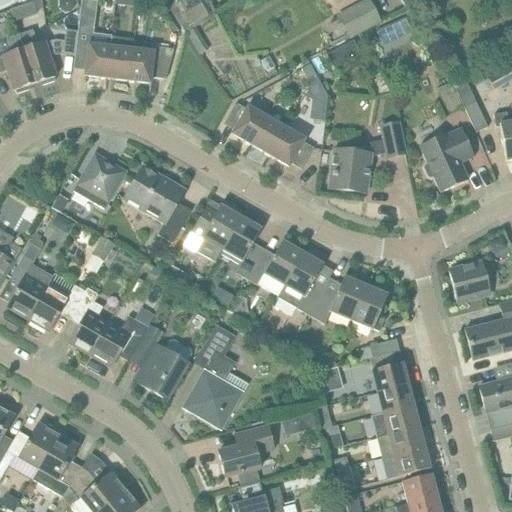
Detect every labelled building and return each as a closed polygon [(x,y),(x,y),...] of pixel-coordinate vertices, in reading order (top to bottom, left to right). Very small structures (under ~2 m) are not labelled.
[(0,0),(0,9),(21,0),(0,0)] [(176,0),(174,2),(168,5),(185,33),(198,26),(198,25),(209,18),(208,15),(210,14),(202,0),(176,0)] [(369,0),(364,0),(336,15),(348,39),(381,22),(369,0)] [(424,7),(420,0),(403,0),(402,1),(409,15),(424,7)] [(397,41),(413,34),(406,18),(390,25),(397,41)] [(32,29),(18,34),(34,84),(40,83),(41,86),(55,82),(53,78),(56,77),(49,58),(57,55),(58,51),(55,40),(44,44),(44,43),(37,46),(32,29)] [(65,36),(62,56),(74,57),(76,44),(77,32),(65,31),(65,36)] [(0,73),(7,72),(13,91),(15,91),(16,94),(30,90),(28,86),(34,84),(18,34),(7,38),(12,54),(2,57),(2,58),(0,58),(0,73)] [(128,82),(132,50),(133,40),(111,38),(110,48),(106,79),(128,82)] [(204,42),(194,48),(199,56),(208,50),(204,42)] [(353,42),(327,56),(334,69),(361,55),(353,42)] [(74,57),(73,69),(85,70),(84,77),(106,79),(110,48),(88,45),(88,46),(76,44),(74,57)] [(132,50),(128,82),(150,85),(150,78),(166,80),(174,50),(153,48),(152,53),(132,50)] [(301,70),(307,81),(316,76),(310,65),(301,70)] [(462,104),(465,110),(475,134),(487,128),(467,84),(455,90),(462,104)] [(231,135),(250,146),(266,118),(247,107),(246,110),(237,105),(233,107),(223,125),(233,132),(231,135)] [(310,113),(308,131),(323,133),(325,115),(310,113)] [(500,128),(502,142),(506,162),(511,160),(511,122),(508,123),(507,113),(493,116),(495,128),(500,128)] [(250,146),(269,157),(285,129),(266,118),(250,146)] [(333,150),(331,170),(328,190),(366,195),(370,158),(386,154),(387,159),(405,155),(398,124),(381,128),(383,141),(365,145),(364,154),(333,150)] [(285,129),(269,157),(289,168),(291,164),(301,170),(313,149),(303,143),(304,140),(285,129)] [(431,179),(433,178),(440,194),(468,181),(460,164),(473,158),(465,140),(460,130),(447,136),(447,134),(419,147),(427,164),(424,165),(423,168),(427,178),(431,179)] [(94,155),(76,186),(73,192),(104,210),(125,173),(94,155)] [(157,236),(172,245),(191,212),(177,204),(184,191),(143,167),(123,201),(163,225),(157,236)] [(52,208),(61,213),(69,201),(59,195),(52,208)] [(240,218),(220,207),(209,227),(198,221),(184,245),(215,263),(222,251),(240,218)] [(235,274),(246,280),(260,256),(249,250),(261,230),(240,218),(222,251),(242,263),(235,274)] [(0,229),(0,285),(22,249),(12,243),(15,238),(0,229)] [(7,309),(27,321),(47,288),(34,281),(40,270),(32,265),(43,247),(42,242),(39,240),(41,237),(36,234),(10,279),(20,285),(7,309)] [(103,262),(104,261),(111,250),(114,244),(101,237),(90,255),(103,262)] [(504,249),(501,240),(490,244),(493,253),(504,249)] [(263,275),(283,287),(302,254),(282,242),(270,262),(260,256),(246,280),(257,287),(263,275)] [(111,250),(104,261),(108,263),(114,252),(111,250)] [(277,298),(308,316),(321,292),(311,286),(323,266),(302,254),(283,287),(277,298)] [(481,263),(473,265),(448,271),(457,304),(490,295),(481,263)] [(331,313),(351,322),(365,287),(343,278),(334,299),(321,292),(308,316),(324,326),(331,313)] [(87,289),(78,284),(76,288),(74,287),(67,299),(47,288),(27,321),(48,333),(62,309),(72,315),(87,289)] [(365,287),(351,322),(372,331),(387,296),(365,287)] [(69,345),(90,357),(109,324),(98,317),(103,308),(93,303),(98,296),(87,289),(72,315),(83,321),(69,345)] [(511,301),(499,305),(503,321),(464,331),(472,362),(491,357),(511,351),(511,301)] [(139,343),(147,329),(146,328),(154,315),(144,309),(136,322),(127,317),(120,330),(109,324),(90,357),(110,369),(124,345),(135,351),(139,343)] [(147,329),(139,343),(151,350),(133,382),(166,401),(187,365),(186,364),(192,354),(191,351),(174,340),(170,341),(164,351),(155,346),(162,334),(149,326),(147,329)] [(203,371),(181,409),(221,432),(248,384),(229,374),(235,364),(224,358),(235,337),(216,326),(204,347),(215,354),(205,371),(203,371)] [(369,347),(372,359),(393,354),(399,352),(396,340),(376,345),(369,347)] [(371,372),(377,394),(408,386),(402,364),(396,365),(393,354),(372,359),(369,360),(372,372),(371,372)] [(330,358),(322,371),(338,367),(330,358)] [(319,372),(316,363),(301,367),(304,377),(319,372)] [(337,369),(322,373),(324,394),(343,389),(337,369)] [(511,378),(478,387),(486,415),(511,408),(511,378)] [(377,394),(382,414),(413,406),(408,386),(377,394)] [(382,414),(371,417),(376,438),(418,427),(413,406),(382,414)] [(319,431),(325,429),(332,428),(326,407),(314,411),(319,431)] [(0,463),(8,450),(0,444),(0,440),(14,417),(0,409),(0,463)] [(276,437),(293,433),(289,417),(272,421),(276,437)] [(54,429),(43,422),(40,426),(37,424),(29,439),(18,433),(8,450),(0,463),(0,479),(14,457),(38,471),(58,436),(52,433),(54,429)] [(490,431),(492,441),(493,442),(511,437),(511,425),(511,426),(490,431)] [(332,428),(325,429),(327,439),(340,436),(337,426),(332,428)] [(237,447),(218,452),(225,479),(259,470),(255,456),(273,451),(267,427),(234,435),(237,447)] [(376,438),(381,459),(424,448),(418,427),(376,438)] [(31,481),(62,499),(69,489),(80,468),(70,462),(78,448),(58,436),(38,471),(31,481)] [(424,448),(381,459),(384,470),(396,467),(398,478),(429,470),(424,448)] [(333,461),(336,471),(348,467),(346,458),(333,461)] [(336,471),(342,492),(354,489),(348,467),(336,471)] [(90,511),(100,511),(125,491),(110,473),(97,484),(88,473),(80,468),(69,489),(64,498),(70,506),(79,499),(90,511)] [(402,483),(407,505),(437,497),(431,476),(402,483)] [(241,500),(231,502),(233,511),(294,511),(293,506),(283,509),(281,503),(282,503),(279,488),(268,491),(268,493),(262,494),(259,483),(237,488),(241,500)] [(137,511),(140,510),(125,491),(100,511),(137,511)] [(395,511),(440,511),(437,497),(407,505),(395,508),(395,511)] [(339,511),(337,503),(321,507),(322,511),(339,511)]
